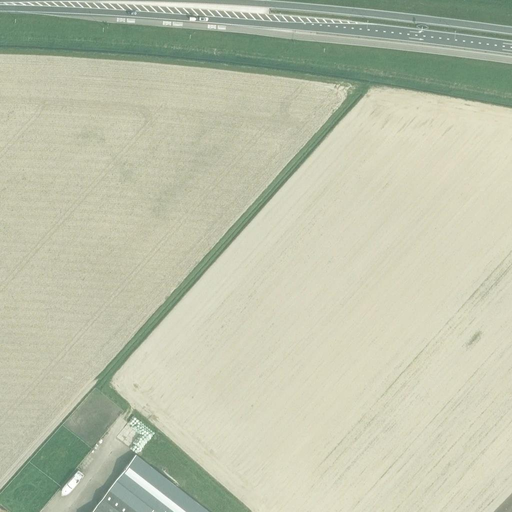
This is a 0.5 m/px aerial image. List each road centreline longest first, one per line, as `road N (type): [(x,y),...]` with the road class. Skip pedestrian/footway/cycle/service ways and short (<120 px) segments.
road 1 (track): [(0,37),(288,59),(511,95)]
road 2 (trunk): [(0,8),(511,49)]
road 3 (trunk): [(511,33),(179,0)]
